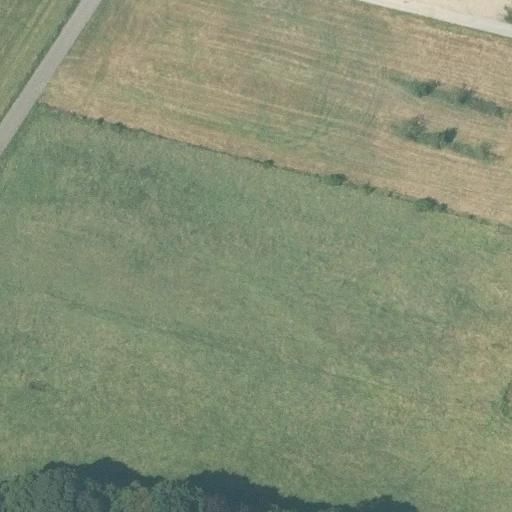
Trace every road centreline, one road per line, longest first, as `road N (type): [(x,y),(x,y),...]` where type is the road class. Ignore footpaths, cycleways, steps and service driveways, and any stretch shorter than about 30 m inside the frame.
road 1 (track): [(0,137),(90,0)]
road 2 (track): [(394,0),(511,29)]
